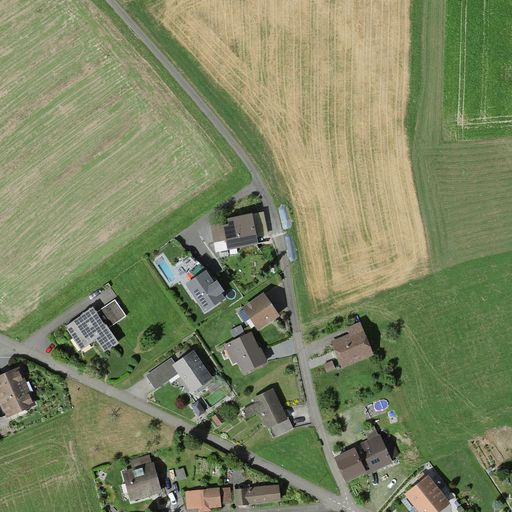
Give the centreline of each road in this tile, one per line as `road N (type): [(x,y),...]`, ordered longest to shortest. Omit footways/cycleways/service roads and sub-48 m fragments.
road 1 (residential): [(109,0),(259,180),(345,506)]
road 2 (residential): [(345,506),(2,339)]
